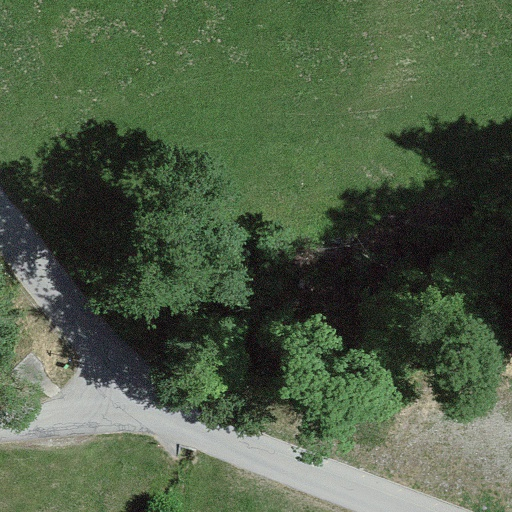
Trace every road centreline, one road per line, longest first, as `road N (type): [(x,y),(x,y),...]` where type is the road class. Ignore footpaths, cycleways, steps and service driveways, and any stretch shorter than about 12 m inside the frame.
road 1 (residential): [(135,399),(229,446),(407,511)]
road 2 (residential): [(0,223),(135,399)]
road 3 (unclassified): [(135,399),(0,427)]
